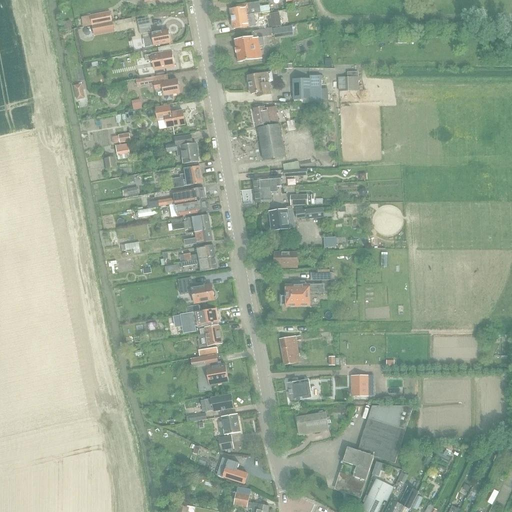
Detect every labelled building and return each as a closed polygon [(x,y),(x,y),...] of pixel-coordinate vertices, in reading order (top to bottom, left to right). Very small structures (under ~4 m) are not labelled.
[(240,16),(247,15),(254,14),(261,14),(270,12),(269,5),(260,7),(259,2),(237,6),(237,9),(230,10),(231,20),(232,20),(240,18),(240,16)] [(112,5),(94,9),(95,14),(113,10),(112,5)] [(91,17),(82,19),(84,28),(93,27),(112,23),(111,13),(91,17)] [(271,19),(268,20),(269,29),(281,27),(279,13),(270,15),(271,19)] [(240,18),(231,20),(233,30),(249,27),(248,20),(255,19),(254,14),(247,15),(240,16),(240,18)] [(171,42),(172,42),(171,36),(170,36),(169,31),(162,33),(162,31),(152,33),(149,20),(138,22),(141,36),(143,35),(144,40),(145,48),(155,47),(171,44),(171,42)] [(71,21),(63,22),(64,32),(65,32),(66,35),(73,34),(72,31),(71,21)] [(114,33),(112,23),(93,27),(95,37),(114,33)] [(291,25),(273,29),(274,37),(293,34),(291,25)] [(259,39),(274,36),(272,29),(252,32),(253,38),(235,41),(239,63),(262,59),(259,39)] [(175,64),(176,63),(175,59),(174,59),(173,52),(171,53),(170,46),(158,48),(159,53),(152,55),(145,57),(146,61),(152,60),(155,71),(175,67),(175,64)] [(257,97),(271,95),(269,83),(274,82),(272,73),(248,77),(251,95),(256,94),(257,97)] [(154,78),(141,80),(142,86),(155,84),(155,85),(155,86),(156,90),(164,89),(165,97),(166,96),(167,101),(173,100),(172,95),(180,94),(178,81),(169,82),(168,75),(154,78)] [(321,97),(321,76),(310,76),(310,79),(293,79),(294,100),(311,100),(311,103),(322,103),(321,97)] [(358,78),(349,78),(349,91),(359,90),(358,78)] [(82,84),(74,85),(76,93),(83,91),(82,84)] [(141,102),(133,104),(134,110),(142,109),(141,102)] [(167,128),(185,125),(183,111),(171,113),(170,106),(156,108),(157,115),(158,122),(166,121),(167,128)] [(278,123),(275,106),(265,108),(265,107),(254,109),(258,127),(278,123)] [(264,161),(285,157),(280,125),(258,129),(264,161)] [(119,136),(111,137),(113,144),(120,142),(120,143),(131,141),(129,133),(118,135),(119,136)] [(168,153),(177,151),(178,157),(182,157),(184,165),(199,163),(196,144),(192,145),(191,136),(175,139),(176,145),(167,147),(168,153)] [(129,144),(116,146),(118,155),(118,160),(131,158),(131,153),(129,144)] [(107,169),(116,167),(114,159),(105,160),(107,169)] [(298,162),(283,165),(284,171),(300,170),(298,162)] [(181,181),(172,183),(173,189),(185,187),(188,187),(203,184),(200,167),(200,166),(184,169),(185,174),(180,175),(181,181)] [(300,176),(307,175),(307,171),(300,171),(300,170),(284,171),(285,178),(300,176)] [(254,180),(255,190),(277,188),(282,187),(281,178),(254,180)] [(176,204),(176,205),(206,200),(204,188),(173,193),(175,198),(159,201),(160,207),(176,204)] [(278,194),(277,188),(255,190),(256,204),(272,203),(272,195),(278,194)] [(308,205),(307,195),(297,196),(297,199),(291,199),(291,205),(308,205)] [(206,200),(176,205),(178,216),(198,213),(208,211),(206,200)] [(160,208),(137,211),(139,219),(161,215),(160,208)] [(292,212),(293,212),(292,208),(287,208),(287,211),(270,213),(272,232),(290,230),(290,228),(294,228),(292,212)] [(323,209),(306,211),(307,218),(307,220),(324,218),(323,210),(323,209)] [(323,210),(324,218),(333,217),(332,209),(323,210)] [(297,219),(307,218),(306,211),(296,212),(297,219)] [(208,216),(188,219),(189,221),(190,228),(194,227),(195,233),(210,230),(208,216)] [(213,242),(210,230),(195,233),(196,239),(184,241),(186,247),(213,242)] [(138,243),(121,246),(122,251),(133,249),(134,254),(140,253),(138,243)] [(185,263),(215,257),(213,246),(197,249),(198,256),(191,257),(190,255),(184,256),(185,263)] [(284,268),(297,268),(297,253),(275,253),(275,265),(284,265),(284,268)] [(181,263),(178,264),(179,265),(179,269),(183,269),(200,266),(201,272),(217,269),(215,257),(185,263),(182,263),(181,263)] [(214,299),(216,296),(215,293),(213,292),(212,285),(192,289),(190,279),(179,281),(181,295),(193,293),(195,304),(215,300),(214,299)] [(310,308),(310,296),(310,293),(324,293),(323,286),(309,286),(304,286),(304,283),(294,283),(294,286),(286,286),(287,297),(281,297),(281,306),(287,306),(287,308),(310,308)] [(195,327),(218,323),(216,310),(181,316),(185,334),(196,332),(195,327)] [(201,335),(198,336),(200,348),(220,344),(222,344),(219,326),(205,329),(205,330),(200,331),(201,335)] [(280,341),(281,349),(284,365),(300,363),(297,346),(296,338),(280,341)] [(217,347),(199,350),(199,351),(200,357),(208,355),(218,354),(217,347)] [(205,359),(192,361),(193,368),(196,367),(201,392),(212,390),(211,385),(229,382),(226,365),(216,367),(214,358),(205,359)] [(368,376),(353,376),(353,396),(368,396),(368,376)] [(289,384),(287,384),(290,401),(304,399),(308,398),(312,398),(310,386),(307,387),(306,381),(298,382),(297,378),(288,379),(289,384)] [(233,408),(231,395),(212,398),(212,399),(205,400),(208,412),(214,411),(214,412),(233,408)] [(335,488),(361,496),(374,457),(395,464),(413,406),(372,406),(369,418),(358,451),(348,448),(335,488)] [(299,436),(329,431),(326,412),(296,417),(299,436)] [(206,414),(190,416),(191,422),(207,420),(206,414)] [(223,422),(219,422),(219,428),(224,427),(225,432),(225,434),(230,434),(240,432),(238,415),(222,417),(223,422)] [(218,437),(220,450),(233,448),(231,435),(218,437)] [(440,451),(438,456),(449,461),(451,457),(440,451)] [(219,469),(217,475),(222,477),(231,479),(245,484),(248,474),(237,470),(240,463),(233,461),(223,458),(219,469)] [(383,464),(377,462),(372,475),(379,477),(383,464)] [(373,487),(363,509),(368,511),(378,511),(384,500),(387,502),(394,488),(378,480),(373,487)] [(392,501),(387,511),(407,511),(415,498),(418,492),(407,486),(399,504),(392,501)] [(230,492),(229,496),(232,497),(232,499),(235,499),(234,505),(247,507),(247,508),(252,509),(251,511),(268,511),(269,506),(254,503),(253,504),(248,503),(251,490),(238,488),(237,493),(230,492)] [(417,511),(424,499),(417,496),(410,511),(412,511),(417,511)] [(430,497),(426,511),(430,511),(431,511),(436,499),(430,497)]
